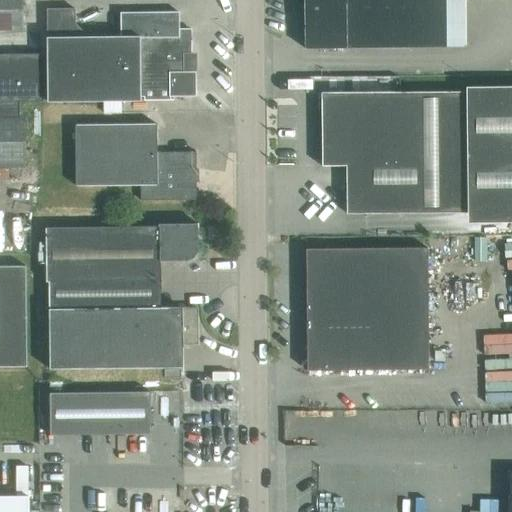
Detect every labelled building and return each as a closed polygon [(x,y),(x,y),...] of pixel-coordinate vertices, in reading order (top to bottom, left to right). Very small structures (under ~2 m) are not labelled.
[(22,0),(0,0),(0,29),(23,29),(22,0)] [(304,0),(305,48),(395,47),(447,46),(464,46),(464,2),(446,2),(446,0),(304,0)] [(179,11),(159,12),(121,12),(121,36),(76,37),(75,9),(47,9),(47,54),(0,54),(0,117),(20,117),(20,102),(43,102),(43,98),(48,97),(48,102),(140,101),(140,97),(144,97),(144,101),(170,100),(170,96),(196,96),(195,72),(187,72),(187,47),(192,43),(191,28),(179,29),(179,11)] [(511,86),(466,87),(466,91),(394,92),(321,92),(322,166),(346,166),(346,213),(467,212),(467,222),(511,221),(511,86)] [(0,166),(24,166),(24,117),(20,117),(0,117),(0,166)] [(196,152),(159,152),(157,152),(157,124),(75,125),(76,185),(140,184),(141,200),(197,200),(196,152)] [(511,222),(491,224),(491,233),(511,232),(511,222)] [(161,308),(160,261),(179,261),(183,261),(188,259),(191,257),(195,254),(197,250),(197,224),(158,224),(158,226),(45,225),(46,282),(49,282),(49,369),(183,367),(183,344),(198,344),(197,308),(161,308)] [(474,260),(486,260),(486,237),(474,237),(474,260)] [(429,369),(428,247),(306,249),(307,371),(429,369)] [(25,265),(0,265),(0,366),(26,367),(25,265)] [(50,435),(150,434),(150,392),(49,393),(50,435)] [(28,495),(28,466),(17,466),(16,496),(0,495),(0,511),(28,511),(28,495)]
